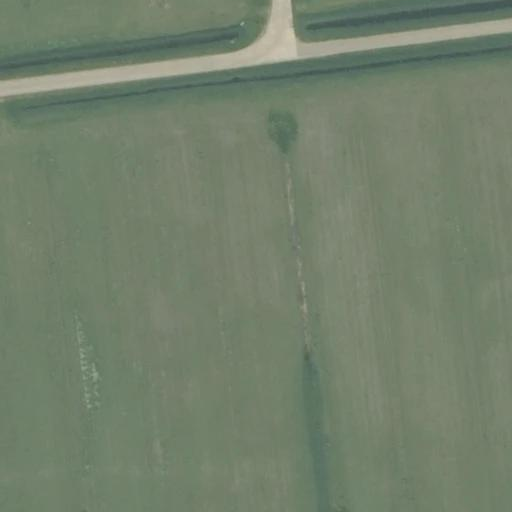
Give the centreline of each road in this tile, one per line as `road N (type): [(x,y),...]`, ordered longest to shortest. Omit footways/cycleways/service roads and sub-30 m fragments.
road 1 (unclassified): [(0,90),(277,55)]
road 2 (unclassified): [(277,55),(511,26)]
